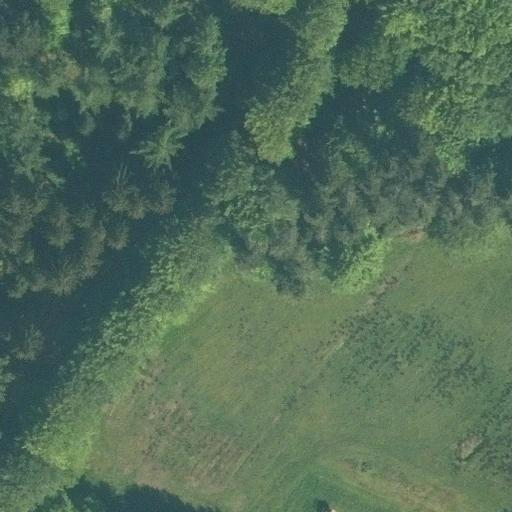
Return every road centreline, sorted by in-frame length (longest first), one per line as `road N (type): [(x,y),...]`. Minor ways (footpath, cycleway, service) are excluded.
road 1 (track): [(0,505),(370,0)]
road 2 (unclassified): [(511,87),(379,0)]
